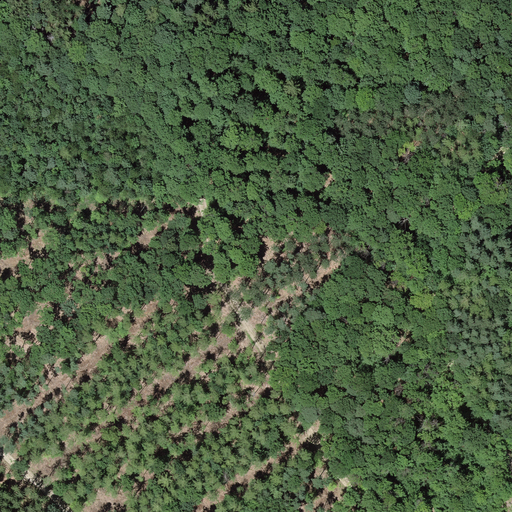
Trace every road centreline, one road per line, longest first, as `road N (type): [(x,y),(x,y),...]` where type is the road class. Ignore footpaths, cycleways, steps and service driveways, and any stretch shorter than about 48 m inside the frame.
road 1 (track): [(377,511),(344,480),(218,263),(210,134),(225,0)]
road 2 (track): [(511,155),(499,157),(458,196),(432,275),(474,409),(511,466)]
